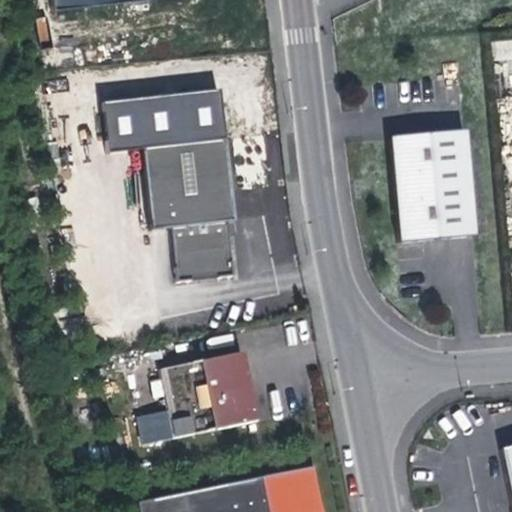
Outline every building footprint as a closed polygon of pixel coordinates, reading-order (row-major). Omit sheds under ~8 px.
[(392,243),(468,236),(459,131),(383,138),(392,243)] [(220,137),(137,147),(146,230),(166,228),(172,282),(229,275),(223,221),(229,221),(228,206),(220,137)] [(239,381),(233,353),(150,371),(164,439),(247,422),(244,405),(239,381)] [(501,485),(507,511),(511,511),(511,445),(494,449),(501,485)] [(133,502),(134,511),(314,511),(304,467),(133,502)]
